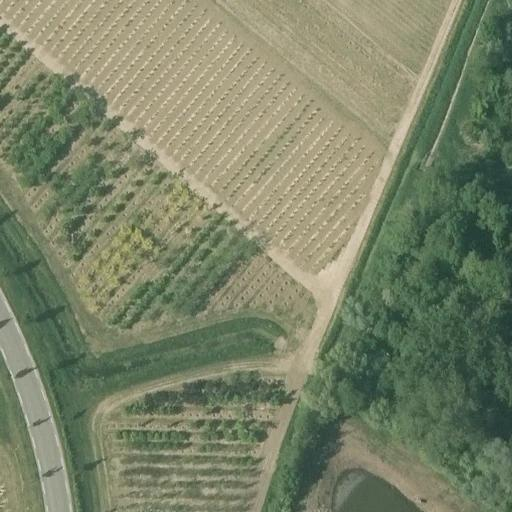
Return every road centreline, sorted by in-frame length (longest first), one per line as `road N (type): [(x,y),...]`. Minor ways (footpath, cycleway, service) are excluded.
road 1 (track): [(456,0),(337,274),(307,279),(0,21)]
road 2 (tertiary): [(0,320),(28,388),(59,511)]
